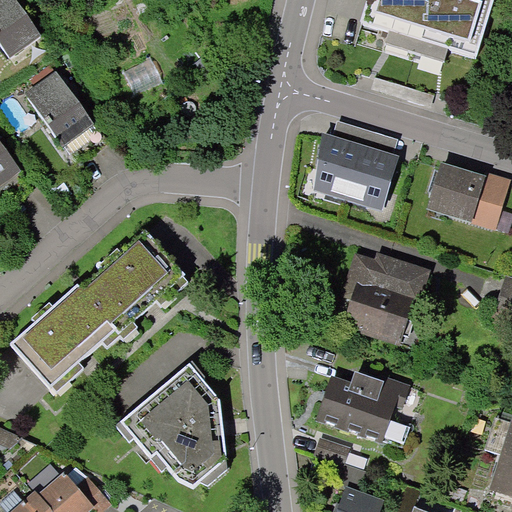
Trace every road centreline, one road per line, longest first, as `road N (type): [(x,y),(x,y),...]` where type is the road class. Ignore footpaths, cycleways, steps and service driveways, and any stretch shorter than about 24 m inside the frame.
road 1 (residential): [(279,511),(261,369),(259,278),(269,190)]
road 2 (residential): [(269,190),(186,175),(136,186),(0,304)]
road 3 (residential): [(511,152),(283,82)]
